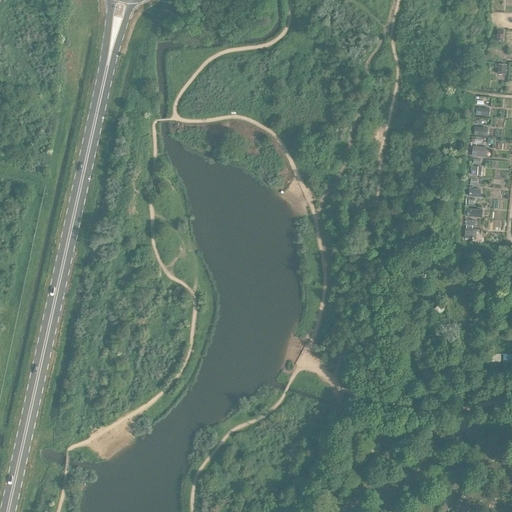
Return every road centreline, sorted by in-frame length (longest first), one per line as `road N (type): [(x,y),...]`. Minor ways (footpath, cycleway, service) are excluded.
road 1 (primary): [(6,511),(121,0)]
road 2 (unknown): [(393,0),(365,64),(369,81),(343,165),(314,216)]
road 3 (unknown): [(282,511),(334,410),(338,383)]
